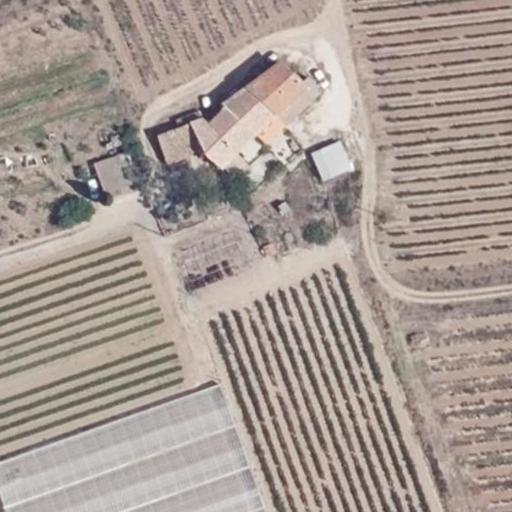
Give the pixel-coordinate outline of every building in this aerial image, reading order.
[(302,81),(280,61),(244,86),(274,115),(305,84),(302,81)] [(307,76),(302,81),(305,84),(315,94),(320,89),(307,76)] [(282,127),(315,94),(305,84),(274,115),(282,127)] [(256,133),(274,115),(244,86),(224,99),(240,117),(256,133)] [(220,136),(240,117),(224,99),(219,104),(221,110),(207,123),(220,136)] [(265,144),(282,127),(274,115),(256,133),(265,144)] [(237,152),(256,133),(240,117),(220,136),(237,152)] [(205,150),(220,136),(207,123),(202,118),(189,124),(188,124),(199,147),(201,146),(205,150)] [(166,162),(199,148),(199,147),(188,124),(156,137),(166,162)] [(205,150),(221,168),(237,152),(220,136),(205,150)] [(323,180),(351,167),(339,140),(311,154),(323,180)] [(92,196),(142,179),(133,152),(82,169),(92,196)] [(268,255),(279,250),(275,240),(263,245),(268,255)] [(218,384),(0,461),(0,494),(3,505),(234,425),(218,384)] [(3,505),(6,511),(119,511),(250,467),(234,425),(3,505)] [(119,511),(249,511),(265,507),(250,467),(119,511)]
